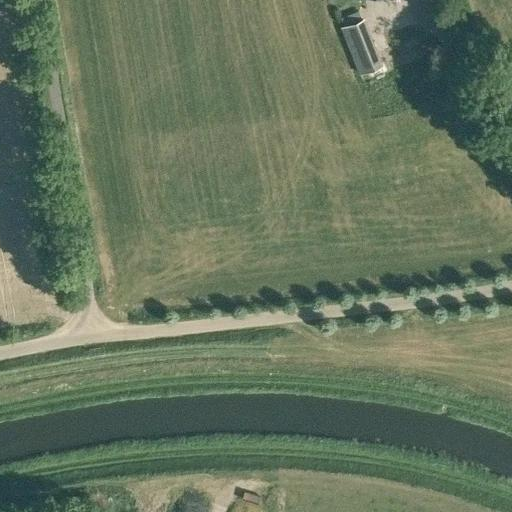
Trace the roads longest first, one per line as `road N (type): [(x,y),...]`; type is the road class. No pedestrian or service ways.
road 1 (unclassified): [(94,338),(511,290)]
road 2 (unclassified): [(94,338),(39,0)]
